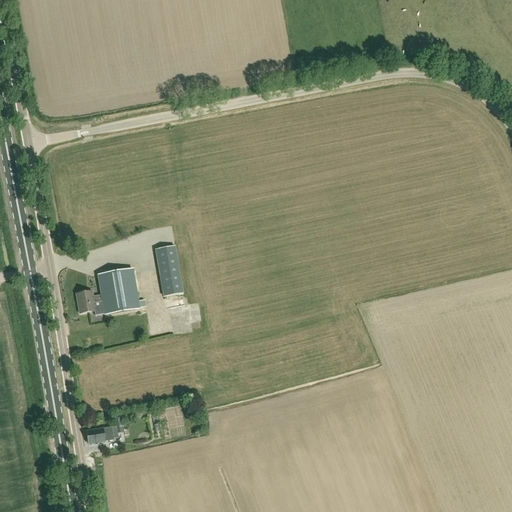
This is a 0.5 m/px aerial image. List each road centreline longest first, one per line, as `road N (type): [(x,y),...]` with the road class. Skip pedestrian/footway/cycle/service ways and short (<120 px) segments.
road 1 (unclassified): [(511,132),(487,100),(456,84),(395,74),(28,143)]
road 2 (primary): [(72,511),(0,113)]
road 3 (unclassified): [(95,511),(28,143)]
road 4 (unclassified): [(28,143),(0,0)]
